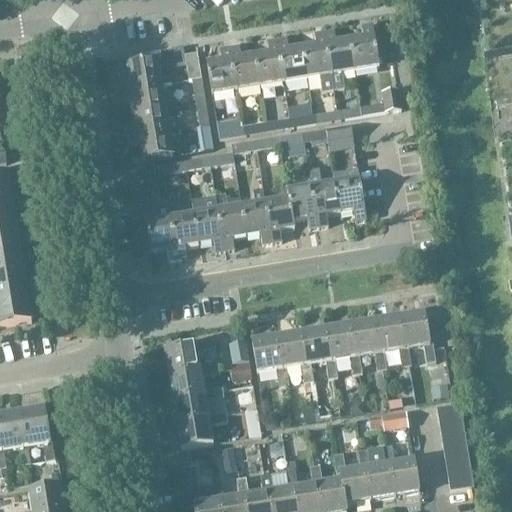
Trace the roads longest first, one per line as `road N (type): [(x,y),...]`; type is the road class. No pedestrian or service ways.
road 1 (residential): [(109,302),(404,249)]
road 2 (residential): [(109,302),(64,15)]
road 3 (residential): [(143,511),(119,355)]
road 4 (residential): [(0,375),(119,355)]
